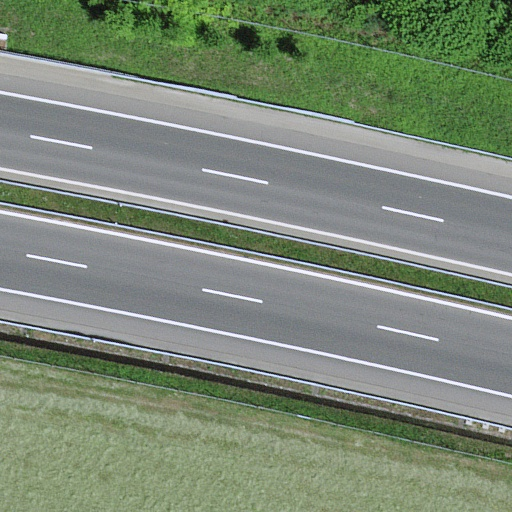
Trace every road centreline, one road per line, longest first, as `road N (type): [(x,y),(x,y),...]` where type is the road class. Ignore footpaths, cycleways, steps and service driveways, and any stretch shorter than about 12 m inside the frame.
road 1 (motorway): [(0,252),(511,359)]
road 2 (motorway): [(511,236),(0,130)]
